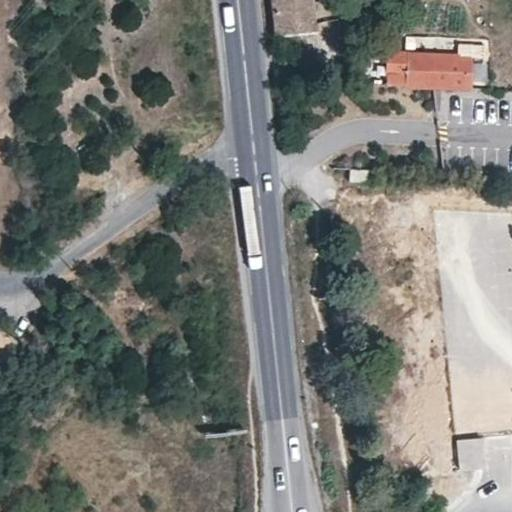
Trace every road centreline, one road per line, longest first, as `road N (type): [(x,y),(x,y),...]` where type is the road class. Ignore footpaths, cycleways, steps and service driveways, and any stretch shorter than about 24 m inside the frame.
road 1 (trunk): [(349,511),(287,0)]
road 2 (trunk): [(161,0),(166,103),(220,511)]
road 3 (primary): [(255,159),(293,511)]
road 4 (residential): [(0,281),(33,280),(202,165),(255,159)]
road 5 (residential): [(255,159),(297,161),(356,130),(511,136)]
road 6 (primary): [(239,0),(255,159)]
